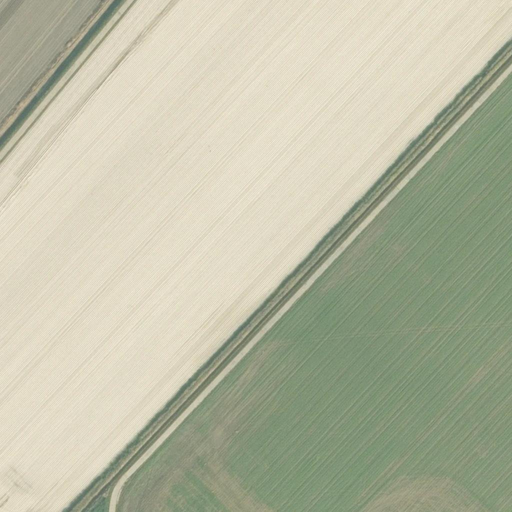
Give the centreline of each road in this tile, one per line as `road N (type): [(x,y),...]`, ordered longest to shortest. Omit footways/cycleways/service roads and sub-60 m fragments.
road 1 (track): [(111,511),(127,475),(511,68)]
road 2 (track): [(0,158),(131,0)]
